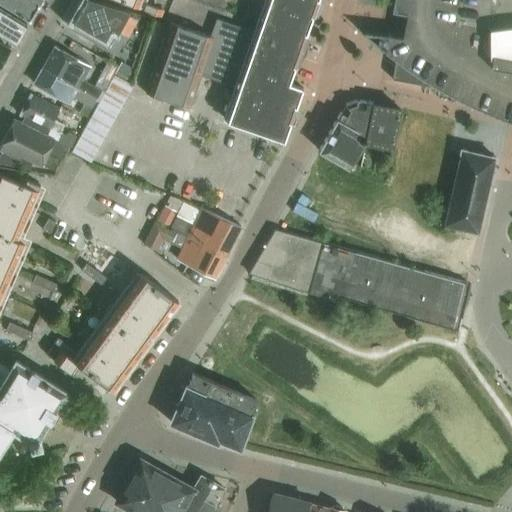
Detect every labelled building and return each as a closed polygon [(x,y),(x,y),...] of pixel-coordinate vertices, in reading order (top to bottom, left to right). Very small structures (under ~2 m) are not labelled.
[(0,0),(0,1),(30,20),(41,0),(0,0)] [(78,9),(73,17),(74,18),(77,19),(75,23),(106,41),(112,30),(119,34),(131,12),(92,0),(91,0),(87,0),(81,11),(79,9),(78,9)] [(120,0),(161,16),(164,10),(141,1),(141,0),(120,0)] [(290,83),(318,0),(270,0),(259,35),(218,21),(212,37),(170,23),(146,93),(190,108),(202,74),(240,88),(228,122),(285,141),(304,88),(290,83)] [(401,37),(393,79),(437,87),(436,89),(449,94),(450,93),(511,105),(511,104),(511,0),(394,0),(393,12),(414,16),(410,37),(403,37),(401,37)] [(0,34),(16,45),(27,25),(0,8),(0,34)] [(390,37),(390,35),(362,32),(387,53),(388,52),(387,51),(389,37),(390,37)] [(5,59),(10,49),(0,42),(0,68),(3,67),(6,62),(5,59)] [(98,99),(103,90),(84,79),(91,66),(56,46),(44,67),(65,79),(64,82),(78,90),(78,88),(98,99)] [(108,62),(102,72),(112,77),(117,68),(108,62)] [(122,63),(117,73),(124,77),(126,78),(132,69),(128,67),(122,63)] [(92,108),(98,99),(78,88),(78,90),(64,82),(65,79),(44,67),(35,83),(70,103),(73,97),(92,108)] [(92,163),(134,86),(115,76),(72,152),(92,163)] [(22,122),(70,146),(71,147),(77,136),(69,132),(68,135),(62,132),(64,128),(54,122),(61,108),(31,94),(21,115),(25,117),(22,122)] [(361,166),(375,105),(357,102),(348,104),(321,152),(357,172),(359,168),(367,169),(361,166)] [(393,149),(401,110),(375,105),(361,166),(367,169),(373,170),(377,146),(393,149)] [(70,146),(22,122),(15,119),(0,146),(0,150),(2,151),(0,155),(0,166),(30,172),(33,161),(42,166),(43,164),(50,168),(52,167),(57,158),(62,161),(70,146)] [(455,179),(444,224),(477,232),(481,217),(495,158),(462,150),(455,179)] [(17,240),(41,185),(22,177),(20,183),(0,173),(0,300),(25,244),(17,240)] [(157,220),(156,222),(170,229),(176,216),(178,212),(165,206),(164,205),(157,220)] [(242,226),(202,208),(194,225),(176,216),(170,229),(177,232),(227,256),(242,226)] [(56,222),(49,218),(43,229),(51,233),(56,222)] [(156,222),(145,245),(157,251),(162,239),(171,244),(177,232),(170,229),(156,222)] [(467,283),(276,229),(250,273),(338,303),(341,296),(458,330),(467,283)] [(216,278),(227,256),(177,232),(171,244),(182,249),(178,259),(216,278)] [(111,281),(86,264),(81,270),(102,285),(103,282),(108,286),(111,281)] [(113,390),(179,301),(142,274),(77,362),(72,358),(77,351),(59,337),(46,354),(75,375),(81,366),(113,390)] [(59,284),(36,275),(33,282),(55,292),(59,284)] [(32,332),(9,322),(6,330),(28,339),(32,332)] [(0,449),(13,429),(31,440),(33,447),(41,445),(40,438),(68,392),(17,360),(11,370),(0,363),(0,449)] [(241,447),(257,400),(193,373),(172,421),(217,441),(219,438),(237,446),(241,447)] [(169,390),(161,412),(171,415),(179,393),(169,390)] [(181,511),(194,489),(141,460),(117,502),(134,511),(181,511)] [(211,511),(225,488),(202,476),(194,489),(181,511),(211,511)] [(308,511),(310,503),(273,494),(268,511),(308,511)] [(330,508),(310,503),(308,511),(346,511),(345,511),(343,507),(336,506),(332,508),(331,508),(330,508)]
